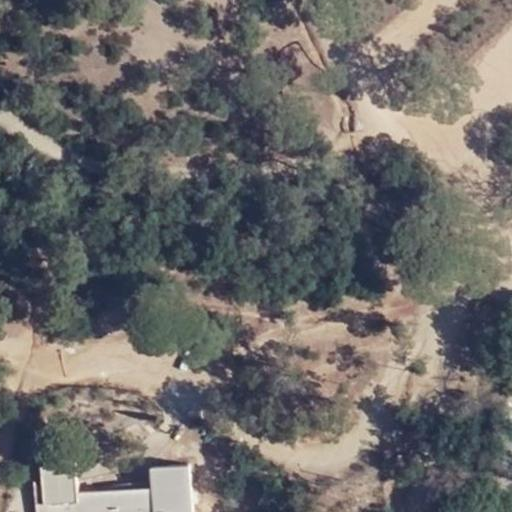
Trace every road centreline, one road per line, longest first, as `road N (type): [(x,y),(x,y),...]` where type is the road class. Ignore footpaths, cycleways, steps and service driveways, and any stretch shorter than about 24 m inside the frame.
road 1 (track): [(511,264),(442,301),(366,429),(317,444),(110,351),(0,352)]
road 2 (track): [(0,115),(174,170),(337,149),(367,109)]
road 3 (track): [(511,279),(497,296),(417,511)]
road 4 (track): [(44,352),(7,511)]
